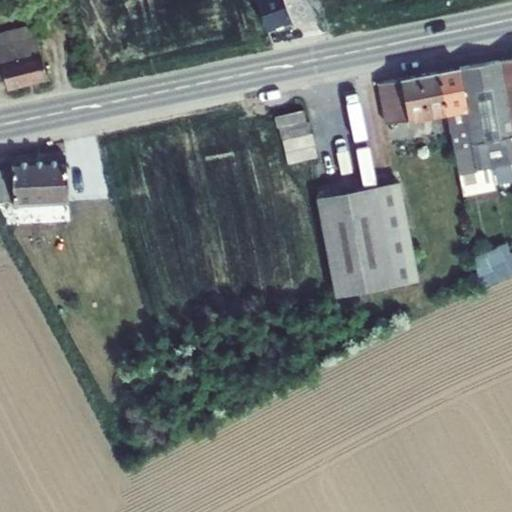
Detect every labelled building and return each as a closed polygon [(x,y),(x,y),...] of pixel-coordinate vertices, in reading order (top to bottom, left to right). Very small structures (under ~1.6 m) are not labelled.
[(255,0),(266,29),(292,20),(285,0),(284,0),(255,0)] [(0,46),(0,88),(46,77),(37,38),(0,46)] [(511,57),(459,68),(439,72),(447,112),(451,132),(458,173),(511,162),(511,57)] [(439,72),(379,84),(386,124),(447,112),(439,72)] [(66,159),(11,161),(12,170),(0,170),(0,201),(13,201),(13,206),(69,203),(66,159)] [(398,182),(317,197),(336,297),(417,282),(398,182)] [(507,253),(476,266),(479,282),(510,270),(507,253)]
